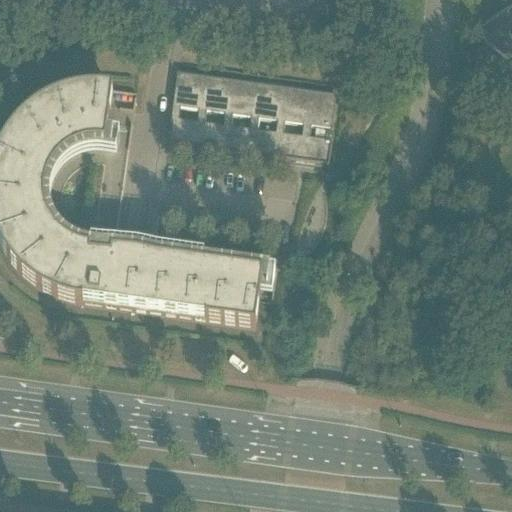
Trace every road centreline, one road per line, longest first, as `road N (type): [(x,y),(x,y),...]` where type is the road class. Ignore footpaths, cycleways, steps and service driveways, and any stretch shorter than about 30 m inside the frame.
road 1 (primary): [(511,472),(0,404)]
road 2 (primary): [(0,465),(360,511)]
